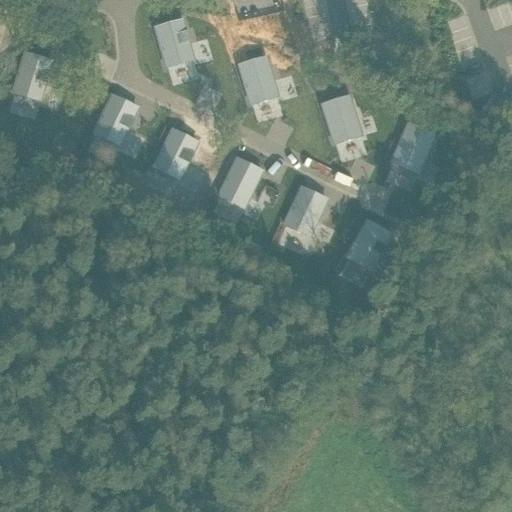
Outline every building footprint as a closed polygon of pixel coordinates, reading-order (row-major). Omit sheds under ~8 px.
[(183,22),(155,29),(166,70),(194,62),(183,22)] [(25,55),(13,95),(39,103),(51,63),(25,55)] [(267,59),(239,68),(251,108),(279,99),(267,59)] [(111,98),(93,137),(119,150),(138,110),(111,98)] [(347,99),(319,107),(332,147),(359,139),(347,99)] [(406,126),(389,165),(416,176),(432,138),(406,126)] [(173,132),(154,170),(180,182),(198,144),(173,132)] [(223,161),(215,157),(211,165),(219,169),(223,161)] [(237,161),(218,199),(244,212),(263,174),(237,161)] [(302,190),(284,228),(310,241),(328,202),(302,190)] [(365,223),(344,261),(370,275),(390,238),(365,223)]
